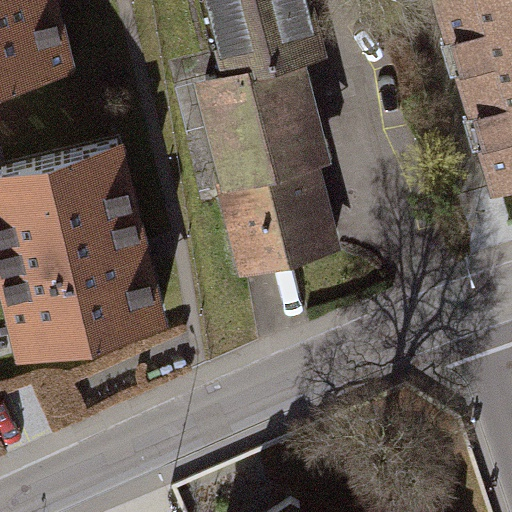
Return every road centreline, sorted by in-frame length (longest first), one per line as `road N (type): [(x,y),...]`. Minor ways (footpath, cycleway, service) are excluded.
road 1 (tertiary): [(467,307),(210,413),(4,511)]
road 2 (residential): [(467,307),(511,440)]
